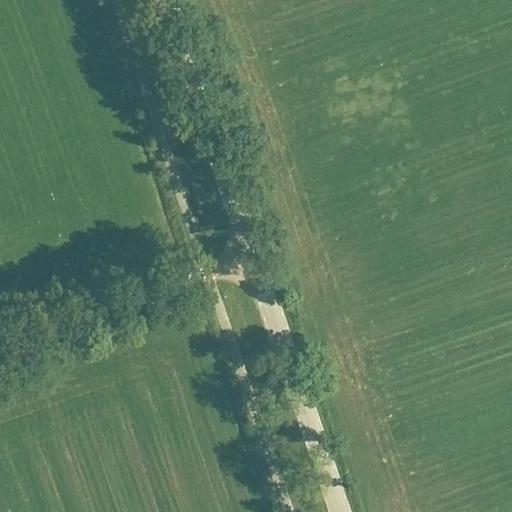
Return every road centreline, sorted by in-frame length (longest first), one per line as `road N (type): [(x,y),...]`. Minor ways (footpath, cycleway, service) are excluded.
road 1 (tertiary): [(248,262),(158,0)]
road 2 (unclassified): [(0,353),(248,262)]
road 3 (tertiary): [(333,511),(248,262)]
